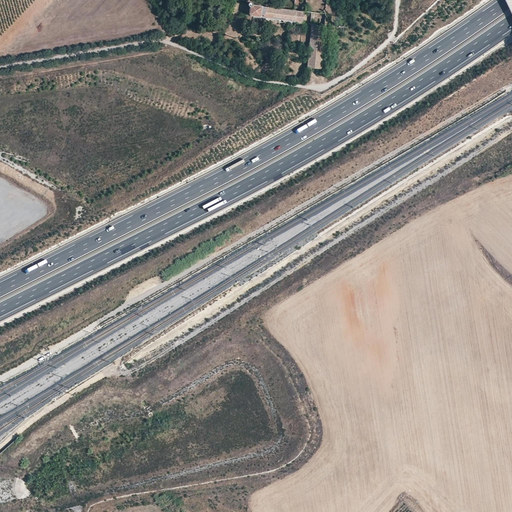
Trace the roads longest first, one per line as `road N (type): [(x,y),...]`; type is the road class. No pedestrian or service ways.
road 1 (motorway): [(0,309),(297,157),(511,20)]
road 2 (motorway): [(510,0),(287,142),(0,289)]
road 3 (unclassified): [(0,69),(159,41),(259,82),(307,89),(331,79)]
